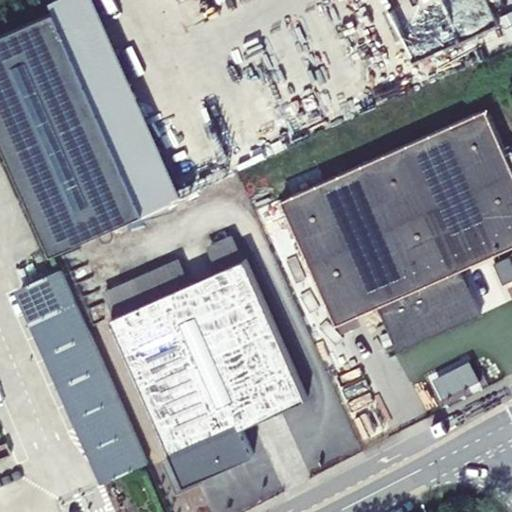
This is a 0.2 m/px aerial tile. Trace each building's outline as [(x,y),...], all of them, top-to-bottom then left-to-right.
[(54,0),(59,8),(148,209),(184,193),(98,0),(54,0)] [(59,8),(0,34),(0,121),(57,250),(148,209),(59,8)] [(511,164),(486,108),(282,199),(338,323),(340,322),(379,305),(399,350),(481,313),(461,269),(511,245),(511,164)] [(181,257),(103,291),(114,316),(112,317),(174,457),(180,454),(190,476),(200,472),(245,452),(235,429),(308,397),(246,257),(245,258),(234,233),(207,245),(218,270),(192,281),(181,257)] [(511,257),(511,255),(496,262),(505,282),(511,279),(511,257)] [(62,269),(19,288),(103,482),(148,461),(62,269)] [(472,359),(434,377),(443,397),(481,379),(472,359)] [(174,457),(164,461),(178,492),(204,480),(200,472),(190,476),(180,454),(174,457)]
